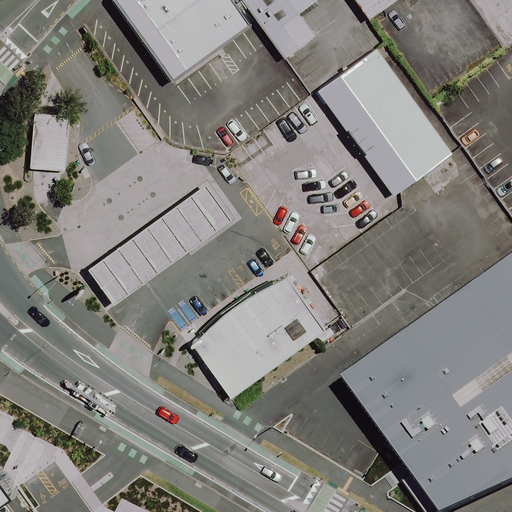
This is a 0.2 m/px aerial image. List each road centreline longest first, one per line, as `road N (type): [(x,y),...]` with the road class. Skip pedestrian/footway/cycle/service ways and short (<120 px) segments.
road 1 (secondary): [(306,511),(110,399),(36,339)]
road 2 (unknown): [(263,170),(309,148),(336,163),(370,218)]
